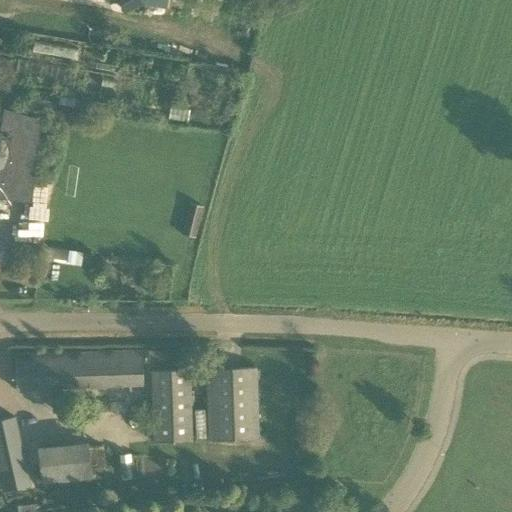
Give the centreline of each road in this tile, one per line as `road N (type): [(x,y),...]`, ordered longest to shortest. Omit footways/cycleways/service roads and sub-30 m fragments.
road 1 (unclassified): [(165,322),(450,339)]
road 2 (unclassified): [(387,511),(428,447),(450,339)]
road 3 (unclassified): [(0,322),(131,323)]
